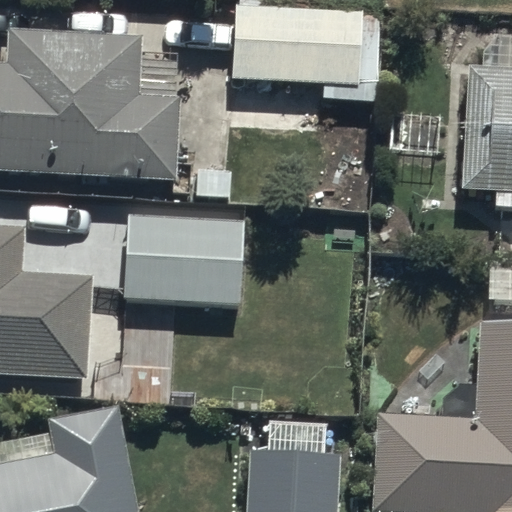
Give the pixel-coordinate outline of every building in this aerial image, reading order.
[(362,13),(233,7),(230,87),(319,91),(319,105),(375,107),(378,40),(361,39),(362,13)] [(0,74),(0,184),(176,191),(179,111),(142,110),(144,48),(7,43),(6,74),(0,74)] [(460,78),(457,198),(489,198),(489,215),(511,215),(511,43),(479,43),(479,79),(460,78)] [(125,220),(120,304),(238,311),(243,227),(125,220)] [(0,382),(90,388),(95,278),(23,275),(25,231),(0,229),(0,382)] [(511,268),(485,268),(484,305),(511,306),(511,268)] [(511,511),(511,325),(482,323),(475,420),(378,414),(370,511),(511,511)] [(0,471),(0,511),(141,511),(121,412),(51,427),(58,460),(0,471)] [(269,458),(245,457),(242,511),(339,511),(341,458),(330,458),(331,426),(271,423),(269,458)]
